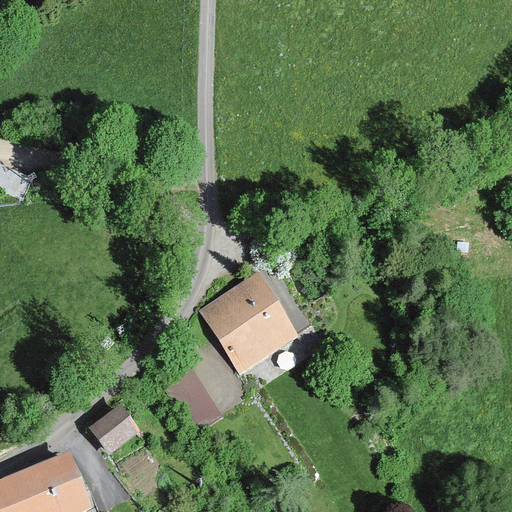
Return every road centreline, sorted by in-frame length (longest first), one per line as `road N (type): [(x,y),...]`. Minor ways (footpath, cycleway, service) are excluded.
road 1 (residential): [(204,0),(207,199),(189,290),(150,346),(86,407),(0,459)]
road 2 (track): [(0,209),(54,234),(80,265),(101,313),(72,368),(0,399)]
road 3 (track): [(207,199),(0,148)]
